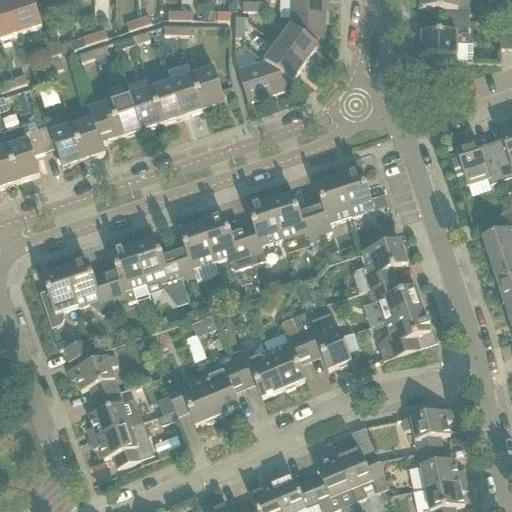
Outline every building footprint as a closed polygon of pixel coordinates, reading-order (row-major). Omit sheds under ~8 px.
[(42,30),(38,17),(31,0),(24,0),(11,5),(21,37),(42,30)] [(419,0),(419,12),(442,12),(442,24),(469,24),(469,13),(458,13),(458,0),(419,0)] [(324,40),(325,1),(291,1),(289,29),(317,50),(324,40)] [(0,41),(1,44),(21,37),(11,5),(0,7),(0,41)] [(253,15),(253,5),(242,5),(242,15),(253,15)] [(263,15),(264,5),(253,5),(253,15),(263,15)] [(204,19),(203,22),(212,24),(217,25),(217,16),(205,12),(203,18),(204,19)] [(180,23),(180,14),(168,14),(168,23),(180,23)] [(192,24),(192,14),(180,14),(180,23),(192,24)] [(230,25),(230,15),(217,15),(217,16),(217,25),(230,25)] [(140,31),(152,27),(149,18),(137,22),(140,31)] [(245,31),(245,20),(236,20),(235,31),(245,31)] [(128,35),(140,31),(137,22),(125,26),(128,35)] [(469,47),(469,24),(442,24),(441,36),(418,35),(418,58),(430,58),(434,66),(472,66),(473,47),(469,47)] [(305,67),(317,50),(289,29),(277,46),(305,67)] [(179,38),(179,30),(164,30),(164,38),(179,38)] [(194,38),(194,30),(179,30),(179,38),(194,38)] [(511,30),(500,31),(500,41),(501,41),(511,40),(511,30)] [(244,41),(245,31),(235,31),(235,41),(244,41)] [(93,46),(108,41),(105,33),(90,37),(93,46)] [(136,48),(150,43),(147,35),(133,40),(136,48)] [(78,51),(93,46),(90,37),(76,42),(78,51)] [(122,53),(136,48),(133,40),(119,45),(122,53)] [(511,52),(511,40),(501,41),(500,53),(511,52)] [(64,56),(78,51),(76,42),(61,47),(64,56)] [(292,84),(305,67),(277,46),(264,64),(292,84)] [(59,57),(64,56),(61,47),(46,52),(49,62),(60,58),(59,57)] [(95,62),(109,57),(106,49),(92,53),(95,62)] [(81,66),(95,62),(92,53),(78,58),(81,66)] [(54,75),(64,72),(60,58),(49,62),(54,75)] [(285,94),(292,84),(264,64),(237,73),(248,106),(285,94)] [(204,114),(225,107),(213,72),(192,79),(204,114)] [(15,90),(27,86),(24,78),(12,82),(15,90)] [(183,121),(204,114),(192,79),(171,86),(183,121)] [(3,94),(15,90),(12,82),(1,86),(3,94)] [(163,128),(183,121),(171,86),(151,92),(163,128)] [(142,134),(163,128),(151,92),(130,99),(142,134)] [(122,141),(142,134),(130,99),(110,106),(122,141)] [(102,148),(122,141),(110,106),(89,113),(105,157),(102,148)] [(84,164),(105,157),(89,113),(92,122),(72,129),(84,164)] [(45,156),(37,133),(35,126),(2,137),(7,150),(19,186),(40,179),(33,160),(45,156)] [(62,171),(84,164),(72,129),(52,136),(50,129),(37,133),(45,156),(56,152),(62,171)] [(511,136),(501,140),(502,143),(490,147),(503,185),(509,183),(511,181),(511,136)] [(490,189),(503,185),(490,147),(479,150),(478,148),(456,155),(467,188),(487,182),(490,189)] [(0,191),(19,186),(7,150),(0,152),(0,191)] [(351,221),(373,213),(361,176),(338,183),(351,221)] [(511,181),(509,183),(503,185),(507,196),(511,194),(511,181)] [(329,228),(351,221),(338,183),(316,191),(323,211),(311,214),(309,209),(319,239),(331,235),(329,228)] [(299,219),(297,213),(292,199),(270,206),(283,244),(304,238),(306,243),(319,239),(309,209),(308,210),(310,215),(299,219)] [(261,251),(283,244),(270,206),(248,213),(254,233),(243,237),(241,232),(253,269),(266,265),(261,251)] [(502,230),(511,226),(511,212),(498,218),(502,230)] [(230,241),(229,236),(224,221),(202,228),(214,266),(227,262),(229,271),(236,274),(253,269),(241,232),(240,232),(242,237),(230,241)] [(193,273),(214,266),(202,228),(179,236),(186,256),(175,259),(173,254),(183,285),(195,281),(193,273)] [(489,262),(511,254),(511,231),(482,241),(489,262)] [(373,239),(367,241),(371,255),(396,246),(392,233),(373,239)] [(162,263),(161,259),(156,244),(134,251),(146,288),(147,290),(149,299),(163,294),(177,311),(190,307),(183,285),(173,254),(172,255),(174,260),(162,263)] [(356,274),(353,279),(357,292),(361,296),(367,294),(371,293),(397,285),(397,284),(392,286),(388,274),(393,273),(408,268),(400,245),(396,246),(371,255),(360,258),(365,271),(356,274)] [(147,290),(146,288),(134,251),(111,258),(118,278),(106,282),(105,277),(104,277),(114,307),(127,303),(128,307),(136,304),(133,294),(147,290)] [(511,254),(489,262),(496,283),(511,277),(511,254)] [(94,286),(92,281),(87,266),(65,273),(78,311),(89,307),(90,310),(102,320),(117,315),(114,307),(104,277),(105,282),(94,286)] [(63,316),(78,311),(65,273),(43,281),(47,294),(40,297),(51,332),(56,330),(58,329),(60,328),(61,327),(62,325),(63,323),(64,322),(64,320),(64,318),(63,316)] [(511,300),(511,277),(496,283),(503,303),(511,300)] [(416,292),(401,297),(397,285),(371,293),(376,307),(378,306),(384,327),(423,314),(416,292)] [(301,308),(313,303),(307,287),(294,292),(301,308)] [(238,296),(227,300),(231,310),(249,304),(247,297),(239,299),(238,296)] [(511,323),(511,300),(503,303),(509,324),(511,323)] [(258,315),(260,309),(258,304),(248,307),(251,317),(258,315)] [(410,343),(430,336),(423,314),(384,327),(388,339),(376,350),(381,366),(415,355),(410,343)] [(328,374),(350,365),(330,317),(308,326),(311,331),(299,337),(310,365),(311,365),(309,360),(320,355),(328,374)] [(310,365),(299,337),(292,320),(281,324),(280,328),(288,348),(268,357),(283,393),(305,384),(297,365),(308,360),(310,365)] [(68,366),(94,357),(89,342),(63,350),(68,366)] [(268,357),(255,362),(250,351),(242,354),(245,359),(232,365),(244,393),(242,388),(253,383),(262,402),(283,393),(268,357)] [(111,370),(117,369),(114,359),(68,374),(71,384),(77,382),(81,395),(91,392),(94,404),(119,396),(111,370)] [(243,393),(244,393),(232,365),(219,370),(222,376),(202,385),(217,421),(238,412),(230,393),(241,388),(243,393)] [(195,430),(217,421),(202,385),(181,393),(179,387),(165,393),(175,416),(187,411),(195,430)] [(135,404),(123,407),(119,396),(94,404),(98,416),(89,419),(93,431),(87,433),(91,443),(143,426),(135,404)] [(447,425),(453,424),(450,413),(402,423),(404,435),(413,433),(418,457),(442,452),(440,440),(449,438),(447,425)] [(174,416),(163,419),(167,432),(178,429),(174,416)] [(143,426),(91,443),(94,453),(100,451),(104,463),(113,460),(117,472),(141,464),(139,459),(152,454),(146,435),(143,426)] [(345,452),(335,456),(356,505),(366,501),(361,490),(372,486),(377,496),(387,492),(385,480),(382,475),(375,457),(363,462),(359,453),(358,453),(347,458),(345,452)] [(455,463),(445,465),(442,452),(418,457),(425,493),(465,484),(463,475),(457,476),(455,463)] [(319,511),(338,511),(356,505),(335,456),(326,460),(328,466),(316,471),(320,480),(308,485),(318,508),(319,511)] [(293,480),(280,486),(278,480),(269,484),(280,511),(307,511),(318,508),(308,485),(297,490),(293,480)] [(280,511),(269,484),(259,488),(262,493),(249,499),(253,508),(243,511),(280,511)] [(425,493),(413,495),(416,511),(454,511),(464,509),(461,496),(467,494),(465,484),(425,493)]
